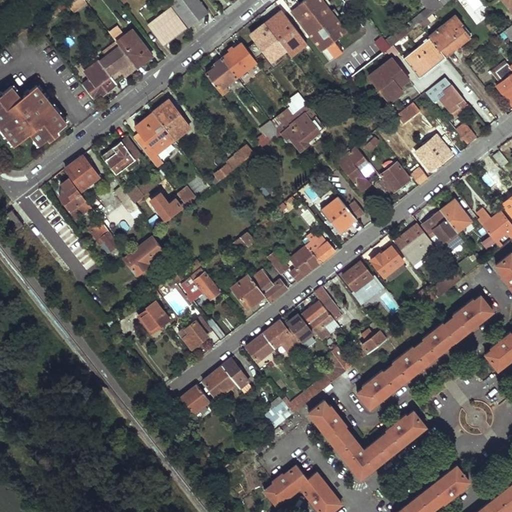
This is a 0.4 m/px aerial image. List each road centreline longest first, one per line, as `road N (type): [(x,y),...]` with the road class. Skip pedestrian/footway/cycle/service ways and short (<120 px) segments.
road 1 (residential): [(511,125),(168,392)]
road 2 (residential): [(0,179),(16,187),(31,182),(259,0)]
road 3 (residential): [(511,376),(490,391),(459,395),(440,430),(358,507)]
road 4 (residential): [(358,507),(382,502),(467,442),(490,437),(511,405)]
road 5 (residential): [(358,507),(306,444),(294,439),(268,456)]
